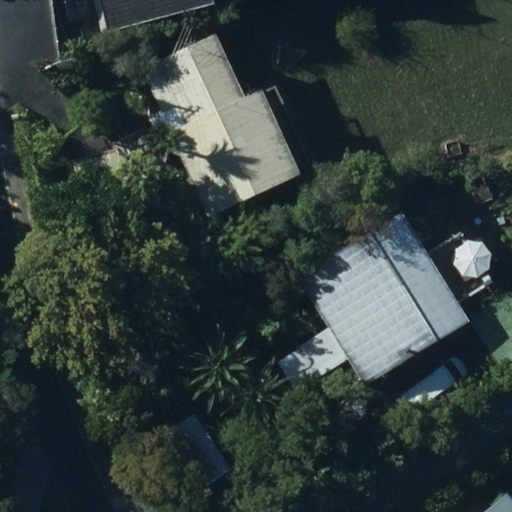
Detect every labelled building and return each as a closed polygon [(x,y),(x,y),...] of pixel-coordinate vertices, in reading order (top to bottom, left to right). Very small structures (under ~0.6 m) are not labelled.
[(89,0),(97,29),(194,5),(195,9),(231,0),(89,0)] [(148,69),(129,78),(193,217),(283,175),(243,89),(226,98),(197,36),(144,60),(148,69)] [(315,331),(293,345),(310,374),(332,361),(346,385),(450,322),(385,214),(282,276),(315,331)] [(511,283),(457,319),(489,368),(511,352),(511,283)] [(503,511),(489,493),(465,511),(503,511)]
